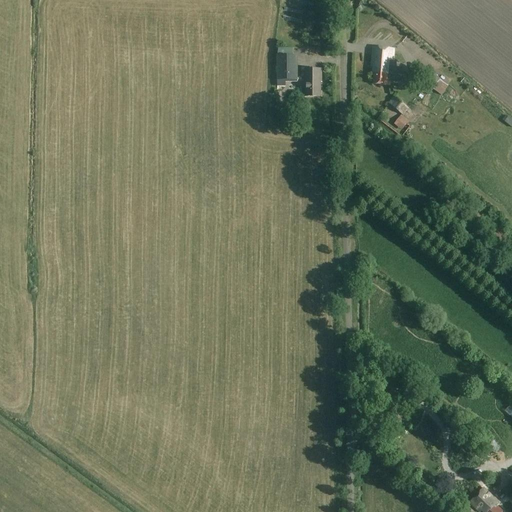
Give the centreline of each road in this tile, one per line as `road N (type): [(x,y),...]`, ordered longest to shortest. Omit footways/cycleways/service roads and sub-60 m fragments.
road 1 (unclassified): [(351,511),(343,0)]
road 2 (track): [(350,437),(368,430),(393,400),(413,398),(485,458),(475,474),(454,475),(446,469),(447,444)]
